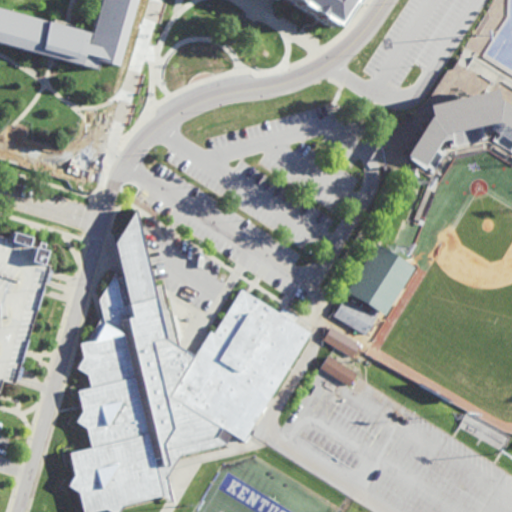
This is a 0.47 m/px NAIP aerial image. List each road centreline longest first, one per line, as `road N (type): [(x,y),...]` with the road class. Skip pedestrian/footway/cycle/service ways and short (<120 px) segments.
road 1 (residential): [(16,511),(118,181)]
road 2 (residential): [(386,0),(330,62),(175,115),(145,140),(118,181)]
